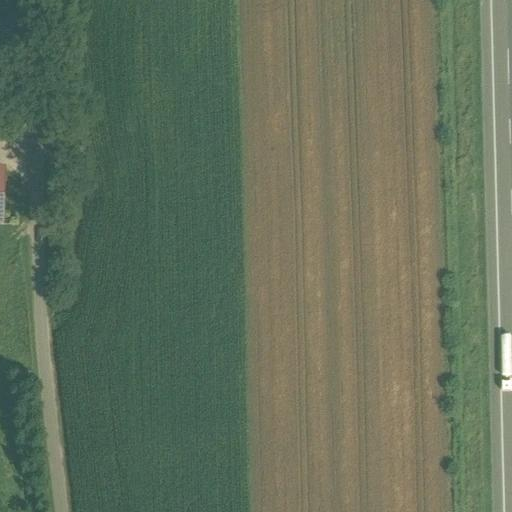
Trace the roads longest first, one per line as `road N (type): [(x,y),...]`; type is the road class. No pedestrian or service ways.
road 1 (unclassified): [(54,511),(21,0)]
road 2 (motorway): [(499,0),(510,511)]
